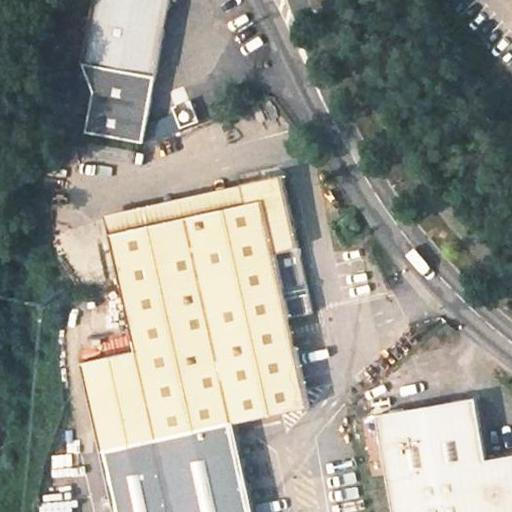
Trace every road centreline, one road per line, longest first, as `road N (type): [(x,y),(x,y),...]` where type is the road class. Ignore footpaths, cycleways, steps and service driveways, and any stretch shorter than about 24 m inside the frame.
road 1 (unknown): [(460,297),(403,321),(346,383),(331,194),(301,153),(125,190)]
road 2 (tertiary): [(280,0),(365,178),(421,256),(511,342)]
